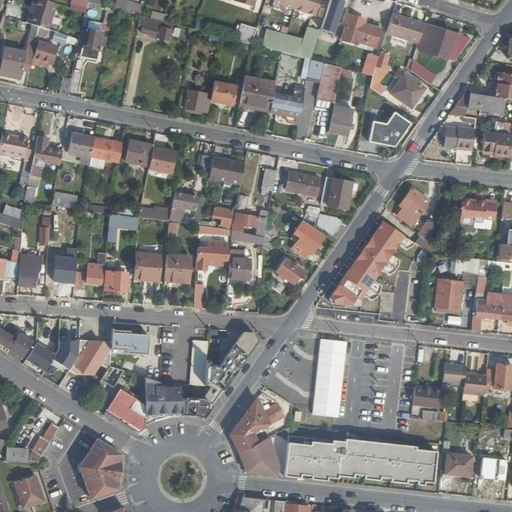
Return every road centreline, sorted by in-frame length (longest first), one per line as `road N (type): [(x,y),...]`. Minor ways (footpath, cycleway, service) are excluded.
road 1 (residential): [(401,168),(0,90)]
road 2 (residential): [(290,322),(0,306)]
road 3 (tertiary): [(213,481),(488,511)]
road 4 (residential): [(511,346),(290,322)]
road 5 (residential): [(290,322),(401,168)]
road 6 (residential): [(401,168),(500,25)]
road 7 (tertiary): [(9,368),(152,459)]
road 8 (residential): [(197,448),(290,322)]
